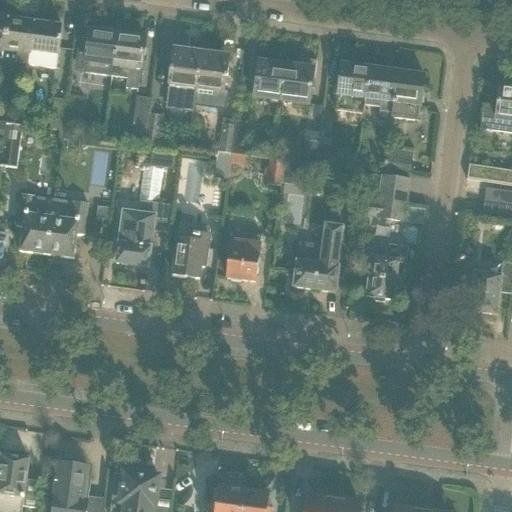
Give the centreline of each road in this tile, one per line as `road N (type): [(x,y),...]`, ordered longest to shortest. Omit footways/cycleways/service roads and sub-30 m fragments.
road 1 (secondary): [(0,396),(507,465)]
road 2 (secondary): [(422,369),(0,310)]
road 3 (residential): [(422,369),(464,37)]
road 4 (residential): [(464,37),(197,0)]
